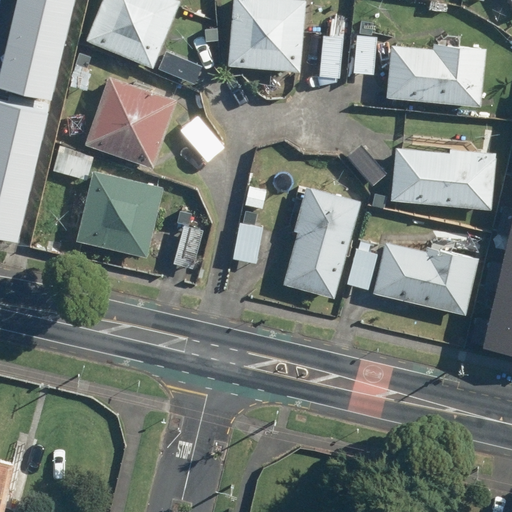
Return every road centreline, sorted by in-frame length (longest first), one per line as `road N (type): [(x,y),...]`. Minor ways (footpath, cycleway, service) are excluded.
road 1 (tertiary): [(511,422),(219,350)]
road 2 (tertiary): [(219,350),(0,301)]
road 3 (residential): [(219,350),(179,511)]
